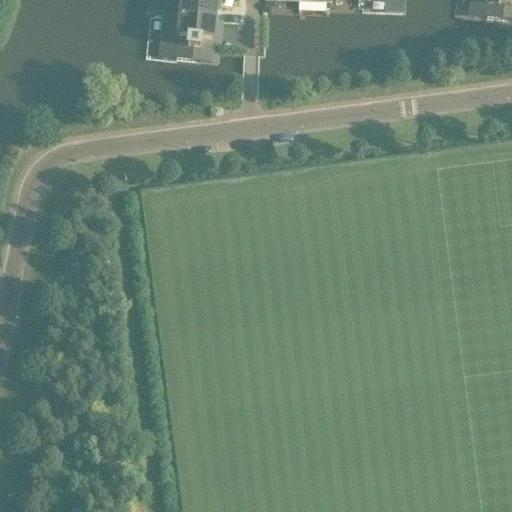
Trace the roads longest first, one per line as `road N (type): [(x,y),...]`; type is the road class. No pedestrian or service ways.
road 1 (tertiary): [(0,352),(28,192),(41,164),(74,149),(246,128)]
road 2 (tertiary): [(246,128),(511,95)]
road 3 (residential): [(246,128),(252,0)]
